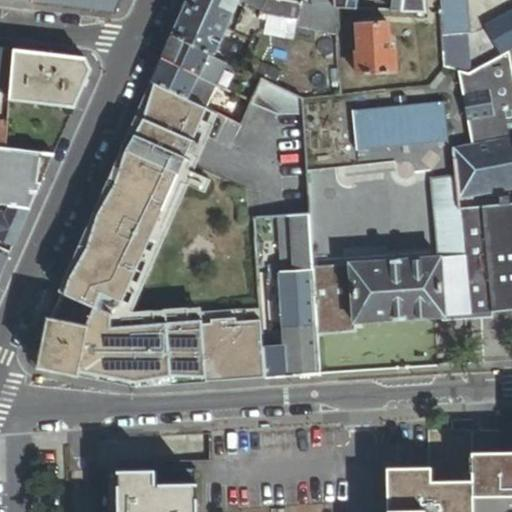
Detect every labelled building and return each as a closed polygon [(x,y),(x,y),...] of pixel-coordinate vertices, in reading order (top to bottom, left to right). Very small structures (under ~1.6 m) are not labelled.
[(121,0),(31,0),(32,2),(117,11),(121,0)] [(187,0),(171,38),(208,55),(213,58),(239,0),(187,0)] [(301,20),(303,2),(301,1),(292,0),(266,0),(261,8),(262,12),(301,20)] [(334,0),(335,3),(336,10),(356,10),(358,0),(334,0)] [(394,0),(396,12),(424,13),(423,0),(394,0)] [(438,0),(441,37),(469,35),(466,0),(438,0)] [(312,4),(303,2),(301,20),(299,28),(338,36),(336,14),(314,16),(313,6),(312,4)] [(336,10),(335,3),(313,6),(314,16),(336,14),(336,10)] [(510,51),(511,50),(511,15),(487,29),(501,56),(510,51)] [(388,23),(357,25),(359,53),(357,53),(359,75),(397,72),(395,50),(391,51),(388,23)] [(208,55),(171,38),(161,61),(196,78),(198,78),(208,55)] [(10,49),(0,48),(0,93),(7,94),(10,49)] [(86,58),(12,50),(9,100),(74,108),(90,73),(86,58)] [(463,79),(473,146),(511,138),(511,64),(510,51),(501,56),(463,79)] [(196,78),(161,61),(151,83),(188,98),(196,78)] [(198,78),(196,78),(188,98),(209,107),(212,101),(218,88),(198,78)] [(266,375),(261,308),(136,310),(191,180),(209,187),(215,176),(197,168),(206,146),(220,112),(209,107),(188,98),(151,83),(136,118),(62,289),(99,304),(93,323),(51,314),(41,365),(142,385),(266,375)] [(446,103),(399,107),(402,147),(450,143),(446,103)] [(402,147),(399,107),(356,110),(359,150),(402,147)] [(511,189),(511,138),(473,146),(453,149),(456,175),(459,199),(511,189)] [(5,149),(0,148),(0,178),(41,183),(53,155),(5,149)] [(433,177),(440,258),(464,257),(460,210),(459,199),(456,175),(433,177)] [(0,178),(0,187),(36,194),(41,183),(0,178)] [(29,209),(36,194),(0,187),(0,205),(10,207),(29,209)] [(464,257),(469,314),(511,310),(511,203),(460,210),(464,257)] [(0,213),(5,216),(10,207),(0,205),(0,213)] [(0,239),(13,246),(29,209),(10,207),(5,216),(0,213),(0,239)] [(319,335),(316,267),(312,214),(279,217),(281,270),(286,344),(267,345),(268,378),(323,374),(319,335)] [(0,246),(11,252),(13,246),(0,239),(0,246)] [(0,255),(8,259),(10,254),(0,249),(0,255)] [(350,265),(316,267),(319,335),(357,332),(356,322),(355,323),(350,265)] [(511,316),(511,314),(511,310),(469,314),(470,320),(511,316)] [(472,453),(473,453),(473,430),(429,431),(430,469),(430,483),(465,482),(465,475),(472,474),(472,453)] [(511,452),(482,453),(473,453),(474,482),(472,482),(472,495),(483,495),(511,494),(511,452)] [(474,482),(473,453),(472,453),(472,474),(465,475),(465,482),(472,482),(474,482)] [(196,511),(196,469),(119,471),(119,511),(196,511)] [(472,511),(472,495),(472,482),(465,482),(430,483),(430,469),(388,469),(388,511),(472,511)]
